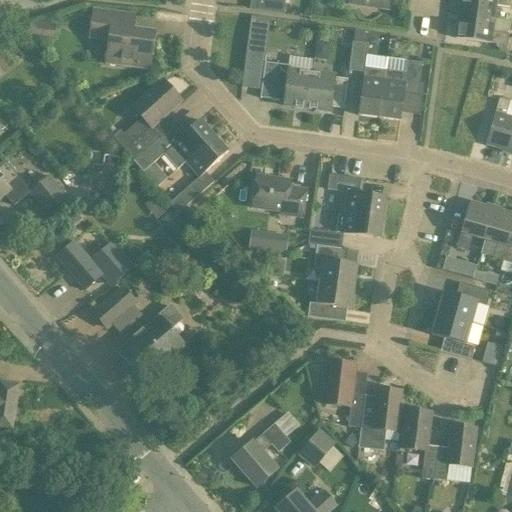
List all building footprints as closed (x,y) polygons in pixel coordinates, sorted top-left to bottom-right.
[(256,0),(257,1),(255,11),(283,15),(284,5),(284,0),(256,0)] [(348,0),(348,4),(388,10),(389,0),(348,0)] [(511,0),(460,0),(458,14),(493,19),(495,6),(511,8),(511,0)] [(149,70),(154,34),(122,30),(124,16),(93,12),(90,35),(109,37),(106,64),(149,70)] [(491,32),(493,19),(458,14),(455,38),(506,46),(508,34),(491,32)] [(27,38),(53,41),(55,26),(29,22),(27,38)] [(363,73),(363,79),(358,117),(378,120),(385,71),(365,68),(368,44),(353,43),(349,71),(363,73)] [(296,58),(295,68),(314,70),(315,60),(296,58)] [(405,73),(385,71),(378,120),(400,122),(404,94),(417,95),(422,64),(407,62),(405,73)] [(283,107),(306,110),(311,75),(287,73),(288,67),(264,64),(260,99),(284,103),(283,107)] [(334,78),(311,75),(306,110),(329,113),(330,109),(343,110),(347,81),(334,79),(334,78)] [(142,119),(123,136),(119,132),(112,138),(133,163),(176,124),(167,114),(180,103),(162,82),(133,109),(142,119)] [(485,146),(509,153),(511,142),(511,114),(503,112),(506,102),(498,100),(485,146)] [(171,147),(184,163),(213,137),(199,122),(185,134),(176,124),(133,163),(142,174),(149,168),(171,147)] [(198,179),(175,199),(169,205),(178,215),(213,183),(205,174),(228,154),(213,137),(184,163),(198,179)] [(90,171),(84,206),(110,211),(118,165),(101,162),(91,161),(90,171)] [(46,214),(65,198),(48,178),(30,194),(4,162),(0,165),(0,200),(5,197),(13,208),(29,194),(46,214)] [(341,193),(338,213),(382,219),(385,199),(358,195),(360,180),(331,176),(329,176),(326,191),(341,193)] [(302,219),(306,192),(289,189),(290,184),(256,179),(252,208),(279,212),(279,216),(302,219)] [(471,238),(484,241),(493,209),(469,203),(460,235),(456,249),(467,252),(471,238)] [(492,260),(503,263),(511,229),(511,214),(493,209),(484,241),(496,245),(492,260)] [(309,230),(307,246),(317,247),(341,251),(343,236),(379,241),(382,219),(338,213),(336,233),(309,230)] [(511,229),(503,263),(511,265),(511,229)] [(111,287),(132,269),(111,244),(90,262),(74,243),(56,258),(84,292),(102,276),(111,287)] [(315,261),(314,270),(321,271),(319,284),(354,289),(357,267),(355,266),(344,265),(346,251),(341,251),(317,247),(315,261)] [(351,311),(354,289),(319,284),(316,305),(309,305),(307,319),(336,323),(338,309),(351,311)] [(443,294),(437,315),(471,324),(477,304),(486,306),(490,293),(459,284),(455,297),(443,294)] [(93,314),(106,329),(135,305),(121,289),(93,314)] [(135,384),(141,381),(141,382),(183,345),(169,329),(180,319),(170,308),(159,318),(158,318),(117,354),(131,371),(128,375),(135,384)] [(465,346),(471,324),(437,315),(431,336),(443,340),(440,354),(470,362),(474,348),(465,346)] [(488,343),(485,364),(502,367),(505,346),(488,343)] [(360,430),(361,418),(363,398),(351,397),(355,367),(327,363),(323,405),(350,408),(347,428),(360,430)] [(0,427),(11,429),(18,385),(0,382),(0,427)] [(373,419),(361,418),(360,430),(358,450),(383,452),(385,432),(396,433),(400,393),(376,390),(373,419)] [(421,480),(433,481),(437,448),(427,447),(431,414),(406,411),(401,450),(424,453),(421,480)] [(290,444),(285,438),(299,427),(287,413),(274,425),(252,444),(232,461),(256,489),(276,471),(261,454),(271,446),(278,454),(290,444)] [(448,450),(437,448),(433,481),(446,483),(448,466),(471,469),(475,430),(450,427),(448,450)] [(314,471),(336,444),(319,430),(297,457),(314,471)] [(338,450),(323,462),(329,470),(344,459),(338,450)] [(128,489),(122,483),(113,490),(119,497),(128,489)] [(329,511),(336,506),(323,491),(306,506),(295,493),(275,510),(276,511),(329,511)]
